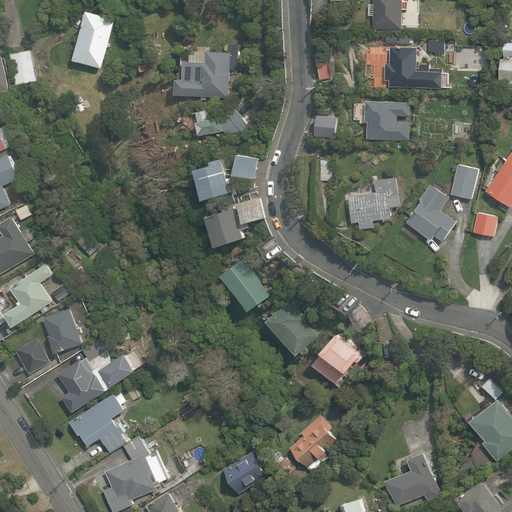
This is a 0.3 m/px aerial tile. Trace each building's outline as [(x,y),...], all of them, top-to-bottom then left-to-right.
[(369,15),(375,15),(374,28),(403,29),(403,9),(408,9),(409,1),(404,0),(403,0),(375,0),(375,4),(370,4),(369,15)] [(445,0),(421,0),(421,11),(446,11),(445,0)] [(117,18),(88,10),(74,59),(103,68),(109,46),(110,46),(111,43),(110,43),(117,18)] [(446,40),(430,39),(429,51),(446,51),(446,40)] [(177,94),(230,98),(231,87),(233,87),(234,81),(231,81),(231,68),(239,69),(241,44),(230,43),(229,52),(196,50),(196,54),(192,54),(191,60),(186,60),(185,78),(178,78),(177,94)] [(392,46),(391,63),(387,63),(386,79),(391,79),(390,85),(444,88),(444,71),(443,71),(444,68),(430,68),(430,64),(422,63),(422,68),(421,68),(421,66),(419,66),(419,68),(418,68),(419,47),(392,46)] [(33,49),(11,54),(18,84),(38,80),(33,49)] [(485,52),(457,51),(456,71),(484,73),(485,52)] [(3,53),(0,53),(0,92),(11,90),(3,53)] [(328,57),(317,59),(321,79),(331,78),(328,57)] [(511,58),(505,58),(502,58),(500,79),(510,80),(510,89),(511,89),(511,58)] [(511,117),(511,92),(501,92),(500,108),(500,117),(511,117)] [(411,116),(411,102),(367,100),(366,120),(369,121),(369,138),(411,140),(412,121),(398,121),(399,115),(411,116)] [(249,128),(237,112),(224,122),(236,138),(249,128)] [(338,117),(319,114),(317,135),(335,138),(338,117)] [(0,128),(0,151),(16,145),(8,125),(0,128)] [(435,164),(442,153),(437,149),(429,160),(435,164)] [(0,208),(12,204),(4,185),(21,177),(12,153),(0,158),(0,208)] [(255,178),(260,158),(240,153),(235,174),(255,178)] [(511,154),(488,191),(511,206),(511,154)] [(229,177),(224,157),(214,160),(215,163),(199,167),(207,197),(233,191),(231,182),(236,180),(235,175),(229,177)] [(336,160),(322,159),(321,180),(335,181),(336,160)] [(480,169),(460,163),(452,194),(473,199),(480,169)] [(378,192),(349,195),(353,223),(361,221),(362,229),(375,227),(374,220),(384,218),(384,221),(389,221),(389,218),(393,217),(391,207),(402,205),(397,177),(376,179),(378,192)] [(458,220),(442,209),(451,196),(432,183),(421,198),(424,200),(408,222),(432,240),(436,235),(444,241),(458,220)] [(261,197),(241,202),(246,222),(266,217),(261,197)] [(34,214),(30,203),(18,209),(23,219),(34,214)] [(228,209),(211,214),(221,244),(247,236),(237,203),(226,206),(228,209)] [(500,216),(479,212),(475,231),(496,236),(500,216)] [(5,235),(0,237),(0,274),(0,275),(37,253),(30,241),(36,238),(29,228),(24,231),(14,215),(0,224),(0,225),(4,233),(5,235)] [(272,294),(245,258),(224,273),(252,309),(272,294)] [(56,273),(48,262),(12,287),(21,300),(18,302),(20,304),(7,312),(15,326),(55,300),(43,282),(56,273)] [(279,299),(275,294),(271,298),(275,302),(279,299)] [(291,299),(268,320),(300,354),(321,335),(307,321),(310,318),(291,299)] [(56,353),(84,343),(81,333),(83,332),(81,327),(79,328),(72,307),(46,317),(52,334),(50,335),(56,353)] [(353,343),(340,332),(324,350),(325,351),(315,363),(338,382),(358,359),(361,361),(368,351),(355,341),(353,343)] [(139,370),(126,352),(114,360),(113,354),(109,350),(113,347),(104,335),(83,349),(88,357),(83,361),(82,359),(60,373),(71,391),(63,396),(74,412),(139,370)] [(51,362),(38,338),(17,350),(31,374),(51,362)] [(116,392),(71,421),(81,435),(82,434),(90,445),(102,437),(112,452),(129,441),(124,433),(127,431),(122,422),(118,424),(114,417),(127,409),(124,404),(128,401),(122,391),(118,394),(116,392)] [(511,413),(500,398),(471,421),(487,440),(484,443),(498,461),(511,451),(511,413)] [(315,472),(331,458),(326,453),(340,439),(331,429),(334,427),(323,414),(303,432),(305,435),(292,447),(310,467),(309,468),(313,473),(315,472)] [(134,458),(106,470),(113,486),(105,490),(114,511),(116,511),(135,504),(133,499),(159,488),(157,483),(171,478),(159,451),(152,453),(141,435),(125,445),(134,458)] [(262,455),(258,449),(226,469),(241,493),(269,475),(258,458),(262,455)] [(429,500),(443,494),(432,463),(437,461),(432,449),(410,457),(414,469),(387,479),(398,506),(426,494),(429,500)] [(292,472),(298,467),(288,456),(286,457),(280,451),(275,455),(281,461),(278,464),(283,469),(286,466),(292,472)] [(511,511),(511,502),(504,508),(485,479),(457,498),(466,511),(511,511)] [(184,511),(171,490),(147,505),(152,511),(184,511)] [(344,511),(367,511),(363,498),(342,504),(344,511)]
